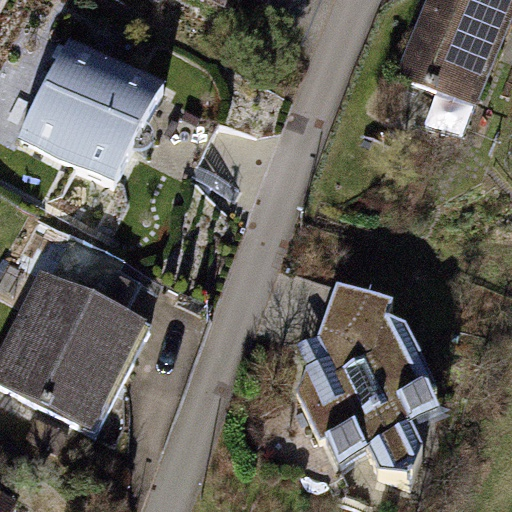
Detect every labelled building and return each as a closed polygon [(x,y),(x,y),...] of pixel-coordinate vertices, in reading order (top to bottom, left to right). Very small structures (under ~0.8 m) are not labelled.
[(511,47),(511,0),(426,0),(400,64),(490,101),(511,47)] [(169,90),(61,39),(13,139),(122,191),(169,90)] [(166,317),(32,260),(0,334),(0,382),(117,432),(166,317)] [(404,304),(336,284),(319,342),(331,365),(297,382),(296,400),(336,471),(385,443),(407,480),(439,485),(452,463),(431,424),(460,408),(416,329),(398,324),(404,304)] [(0,511),(28,511),(36,499),(0,479),(0,511)]
